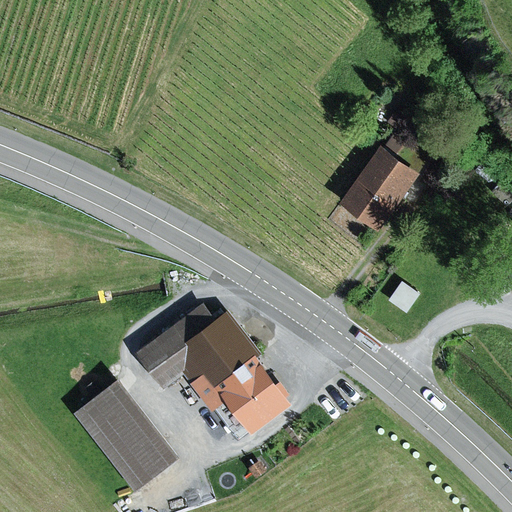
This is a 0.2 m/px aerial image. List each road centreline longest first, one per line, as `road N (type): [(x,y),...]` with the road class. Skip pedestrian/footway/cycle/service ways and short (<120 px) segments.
road 1 (primary): [(398,379),(327,324),(127,198),(0,144)]
road 2 (primary): [(511,479),(398,379)]
road 3 (unclassified): [(511,319),(467,313),(445,323),(398,379)]
